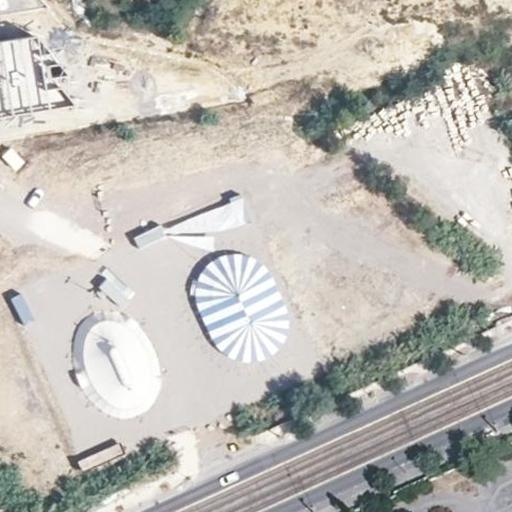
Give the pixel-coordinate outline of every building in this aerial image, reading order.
[(34,38),(0,43),(0,116),(71,105),(34,38)] [(397,108),(382,130),(430,161),(445,138),(397,108)] [(401,176),(411,164),(385,141),(374,154),(401,176)] [(144,196),(156,174),(130,159),(117,180),(144,196)] [(172,201),(191,185),(177,168),(158,185),(172,201)] [(361,213),(324,188),(308,211),(345,236),(361,213)] [(225,190),(190,205),(204,237),(239,222),(225,190)] [(123,214),(119,224),(142,235),(147,226),(123,214)] [(135,259),(161,277),(184,244),(157,226),(135,259)] [(120,267),(132,247),(106,231),(94,251),(120,267)] [(283,268),(290,252),(268,242),(261,258),(283,268)] [(305,300),(330,275),(315,260),(290,284),(305,300)] [(219,278),(247,296),(258,280),(230,262),(219,278)] [(365,272),(349,290),(341,282),(319,307),(345,330),(382,287),(365,272)]
